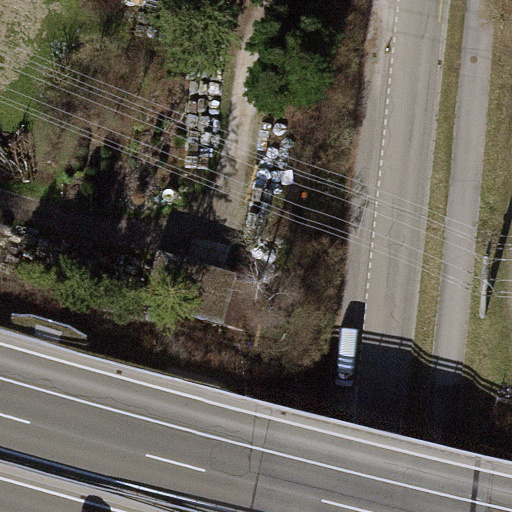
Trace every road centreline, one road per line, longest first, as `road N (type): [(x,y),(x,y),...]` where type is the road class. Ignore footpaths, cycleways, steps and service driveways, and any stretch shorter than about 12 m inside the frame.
road 1 (tertiary): [(371,511),(427,0)]
road 2 (track): [(0,198),(149,242),(233,205),(264,14),(275,0)]
road 3 (motorway): [(372,511),(0,413)]
